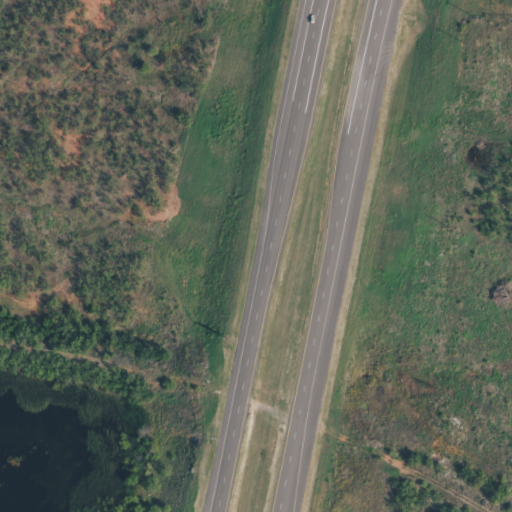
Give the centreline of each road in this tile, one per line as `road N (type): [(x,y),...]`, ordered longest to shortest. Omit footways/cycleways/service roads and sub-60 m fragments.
road 1 (trunk): [(317,0),(211,511)]
road 2 (trunk): [(274,511),(379,0)]
road 3 (trunk): [(241,370),(205,511)]
